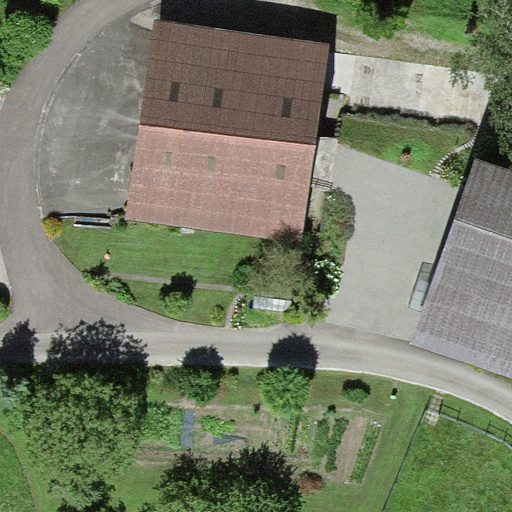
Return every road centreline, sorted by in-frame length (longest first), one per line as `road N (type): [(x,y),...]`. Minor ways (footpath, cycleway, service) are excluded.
road 1 (track): [(0,346),(70,340),(9,196),(12,107),(55,36),(118,0)]
road 2 (track): [(70,340),(400,368),(462,397)]
